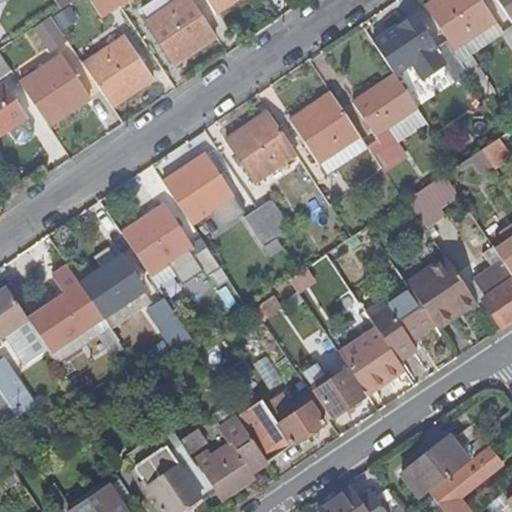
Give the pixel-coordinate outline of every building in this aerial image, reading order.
[(96,0),(107,15),(121,5),(117,0),(96,0)] [(218,35),(194,0),(182,0),(149,22),(177,62),(218,35)] [(210,0),(219,12),(236,0),(210,0)] [(432,0),(434,2),(465,39),(493,20),(480,0),(432,0)] [(511,0),(494,0),(511,25),(511,0)] [(454,48),(465,39),(434,2),(427,7),(454,48)] [(416,15),(375,41),(397,73),(438,46),(416,15)] [(0,21),(0,46),(2,49),(5,47),(13,41),(0,21)] [(128,36),(87,64),(115,105),(156,77),(128,36)] [(486,95),(454,48),(442,56),(474,104),(486,95)] [(0,77),(12,69),(0,51),(0,77)] [(24,85),(51,126),(92,97),(64,57),(24,84),(24,85)] [(418,107),(397,73),(355,102),(377,133),(418,107)] [(0,137),(11,131),(29,119),(29,118),(8,86),(0,90),(0,137)] [(359,135),(333,94),(292,121),(319,162),(359,135)] [(298,153),(269,112),(229,139),(256,180),(298,153)] [(36,130),(29,119),(11,131),(19,142),(27,144),(35,139),(36,130)] [(490,163),(492,166),(511,152),(511,138),(508,133),(482,151),(490,163)] [(382,138),(370,145),(383,165),(396,157),(382,138)] [(482,151),(445,177),(452,188),(466,179),(471,187),(483,179),(478,171),(490,163),(482,151)] [(166,183),(193,223),(236,195),(207,155),(166,183)] [(445,177),(442,173),(405,199),(407,202),(422,225),(441,211),(437,203),(455,192),(452,188),(445,177)] [(271,200),(261,208),(279,235),(290,228),(271,200)] [(125,234),(153,275),(194,248),(165,208),(125,234)] [(266,245),(279,235),(261,208),(246,217),(266,245)] [(511,276),(511,242),(510,239),(494,249),(501,260),(511,276)] [(211,275),(223,267),(208,246),(196,255),(211,275)] [(401,277),(407,287),(432,324),(435,328),(474,302),(440,252),(401,277)] [(84,286),(106,317),(146,290),(125,258),(84,286)] [(473,279),(485,297),(511,278),(511,276),(501,260),(473,279)] [(289,282),(294,289),(311,277),(306,270),(304,267),(302,269),(287,279),(289,282)] [(511,278),(485,297),(482,299),(502,327),(511,319),(511,278)] [(175,308),(161,287),(150,295),(165,314),(175,308)] [(374,327),(397,360),(411,351),(405,344),(432,324),(407,287),(384,303),(382,300),(364,312),(374,327)] [(29,320),(7,288),(0,293),(0,340),(1,340),(8,335),(11,340),(27,365),(50,350),(29,320)] [(71,293),(29,320),(52,353),(93,325),(71,293)] [(252,307),(259,317),(278,304),(271,294),(268,296),(252,307)] [(121,340),(110,323),(98,332),(109,348),(121,340)] [(337,353),(365,394),(402,369),(397,360),(374,327),(337,353)] [(8,335),(1,340),(4,344),(11,340),(8,335)] [(0,388),(17,413),(32,402),(3,359),(0,360),(0,388)] [(309,383),(332,416),(361,397),(343,369),(331,378),(327,381),(322,375),(313,362),(301,371),(309,383)] [(327,381),(331,378),(327,372),(322,375),(327,381)] [(149,405),(153,402),(140,383),(121,395),(132,410),(145,401),(149,405)] [(305,386),(328,420),(332,416),(309,383),(305,386)] [(0,416),(4,421),(17,413),(0,388),(0,416)] [(261,399),(237,416),(266,459),(323,421),(310,401),(308,402),(304,396),(291,404),(283,392),(264,404),(261,399)] [(210,489),(216,498),(231,487),(229,485),(264,460),(236,416),(219,427),(228,442),(209,455),(206,450),(191,459),(210,489)] [(163,511),(175,511),(210,489),(191,459),(167,423),(156,431),(164,444),(133,466),(142,480),(139,483),(151,502),(155,499),(163,511)] [(419,497),(427,491),(466,460),(447,436),(401,473),(419,497)] [(466,460),(427,491),(444,511),(470,511),(460,498),(500,465),(487,448),(469,463),(466,460)] [(131,499),(118,478),(107,486),(121,506),(131,499)] [(511,480),(499,491),(511,507),(511,480)] [(125,511),(121,506),(107,486),(72,509),(53,483),(48,487),(64,511),(125,511)] [(351,500),(358,496),(350,485),(344,490),(351,500)] [(385,511),(370,488),(358,496),(351,500),(344,490),(316,507),(319,511),(385,511)]
